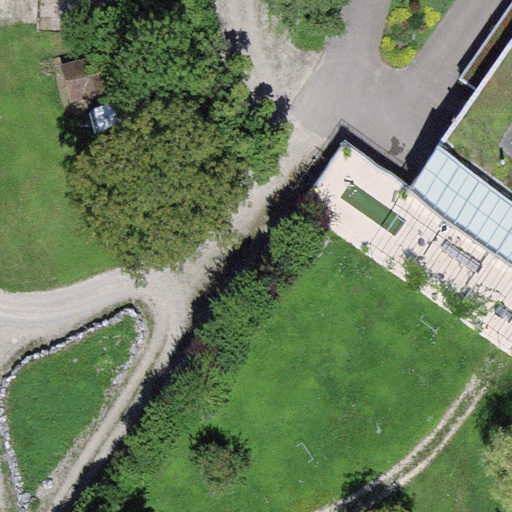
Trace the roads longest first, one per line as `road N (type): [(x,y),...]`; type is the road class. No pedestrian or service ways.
road 1 (track): [(350,69),(224,236),(0,339)]
road 2 (track): [(224,236),(143,407),(69,511)]
road 3 (track): [(365,511),(381,503),(505,352)]
road 4 (track): [(490,0),(438,75),(390,99),(350,69)]
